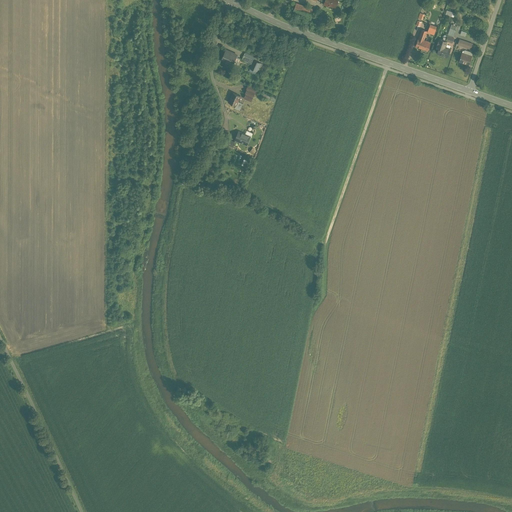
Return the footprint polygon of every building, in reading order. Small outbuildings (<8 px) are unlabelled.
[(337,0),(326,0),(324,4),(334,8),(337,0)] [(313,10),(296,4),(293,12),(310,18),(313,10)] [(427,32),(421,30),(415,48),(427,52),(430,43),(424,40),(427,32)] [(447,42),(438,39),(435,49),(438,50),(436,55),(448,59),(450,51),(445,49),(447,42)] [(473,44),(460,40),(458,46),(471,50),(473,44)] [(232,53),(226,49),(221,59),(233,64),(237,54),(233,52),(232,53)] [(471,56),(461,53),(458,63),(468,66),(471,56)] [(261,63),(244,55),(242,59),(252,64),(250,68),(257,71),(261,63)] [(257,88),(249,84),(247,88),(247,89),(245,93),(246,93),(244,97),(251,100),(257,88)] [(241,95),(233,92),(228,101),(236,105),(238,101),(241,95)] [(238,101),(236,105),(235,107),(240,109),(243,103),(238,101)] [(250,136),(239,131),(235,139),(247,144),(250,136)]
